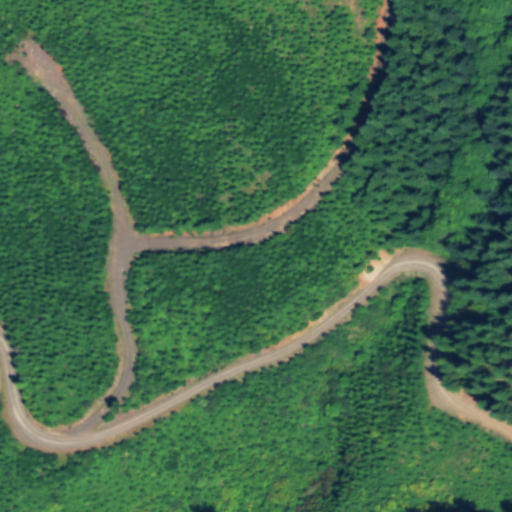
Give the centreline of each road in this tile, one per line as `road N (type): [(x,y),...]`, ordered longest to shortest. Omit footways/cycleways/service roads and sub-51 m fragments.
road 1 (track): [(511,433),(430,365),(440,309),(432,273),(398,260),(260,355),(61,441),(17,420),(0,327)]
road 2 (track): [(388,0),(390,19),(357,140),(283,224),(195,248),(122,250),(117,393),(61,441)]
